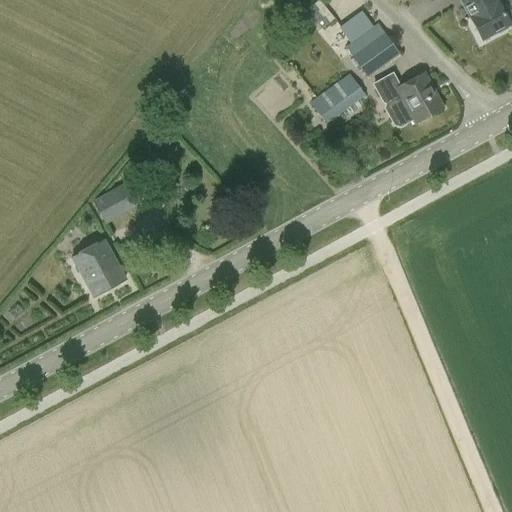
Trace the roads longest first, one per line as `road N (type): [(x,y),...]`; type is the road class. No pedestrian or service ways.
road 1 (tertiary): [(0,390),(486,127)]
road 2 (track): [(493,511),(358,196)]
road 3 (unclassified): [(486,127),(470,94),(380,0)]
